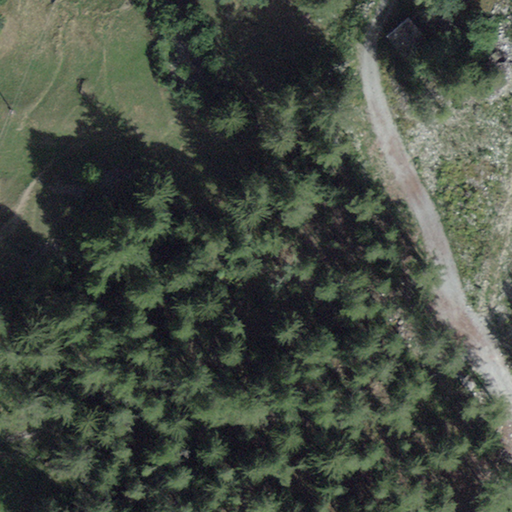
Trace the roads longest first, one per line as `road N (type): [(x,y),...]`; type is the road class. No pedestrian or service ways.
road 1 (track): [(367,53),(375,94),(471,337)]
road 2 (track): [(471,337),(511,209)]
